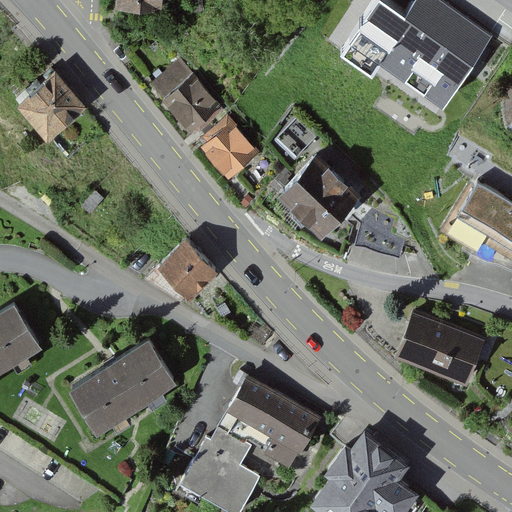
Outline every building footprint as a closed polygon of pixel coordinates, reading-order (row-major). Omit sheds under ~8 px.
[(117,0),(117,13),(161,15),(162,6),(170,6),(169,0),(117,0)] [(449,92),(498,22),(466,0),(363,0),(340,35),(379,61),(387,50),(449,92)] [(182,56),(152,80),(195,131),(226,106),(195,67),(193,69),(182,56)] [(59,70),(24,101),(55,136),(91,106),(59,70)] [(0,102),(0,151),(25,125),(0,102)] [(207,134),(202,137),(229,171),(259,147),(232,113),(231,114),(228,111),(204,130),(207,134)] [(318,142),(278,184),(322,226),(362,185),(318,142)] [(511,196),(477,175),(456,209),(451,206),(440,225),(473,245),(479,235),(511,254),(511,196)] [(366,207),(355,241),(367,247),(401,256),(410,226),(366,207)] [(190,236),(163,261),(194,294),(221,268),(190,236)] [(19,303),(0,314),(0,374),(46,346),(19,303)] [(487,332),(414,303),(395,349),(468,378),(487,332)] [(154,337),(78,384),(104,427),(180,380),(154,337)] [(323,415),(250,373),(229,408),(276,435),(267,450),(294,466),(323,415)] [(239,464),(249,446),(219,430),(213,440),(208,437),(183,482),(237,511),(241,511),(261,476),(239,464)] [(409,466),(364,432),(351,449),(346,445),(325,473),(330,477),(312,502),(325,511),(376,511),(378,510),(380,511),(406,511),(420,495),(399,479),(409,466)]
